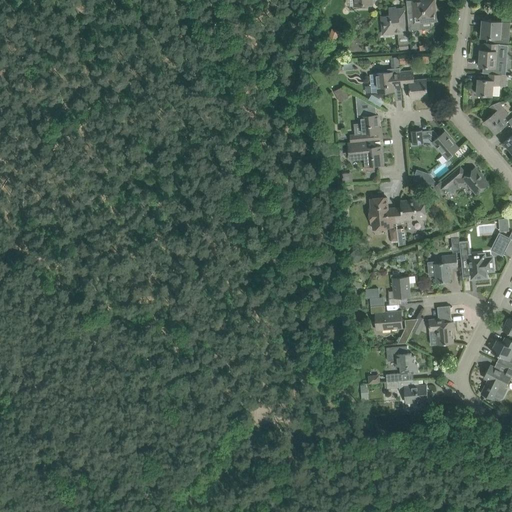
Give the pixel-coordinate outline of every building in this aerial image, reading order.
[(406,0),(408,21),(409,30),(422,29),(421,20),(431,19),(431,20),(435,20),(435,16),(434,16),(433,3),(434,3),(433,0),(429,0),(430,0),(420,1),(420,0),(417,0),(412,6),(407,6),(406,0)] [(409,30),(405,30),(403,9),(390,10),(390,16),(382,17),(383,34),(398,33),(399,44),(399,50),(409,49),(408,43),(410,43),(409,30)] [(483,20),(481,37),(487,37),(487,41),(500,42),(502,22),(493,21),(483,20)] [(327,42),(335,45),(340,31),(332,29),(327,42)] [(480,50),(479,66),(489,67),(496,68),(495,74),(499,74),(505,75),(507,45),(500,44),(495,44),(485,43),(484,50),(480,50)] [(394,88),(402,87),(401,71),(400,71),(400,64),(399,58),(399,57),(391,58),(392,69),(395,68),(395,72),(376,73),(376,74),(370,75),(372,93),(378,92),(394,91),(394,88)] [(401,71),(402,87),(410,86),(411,99),(428,97),(426,79),(414,80),(413,70),(401,71)] [(478,79),(477,94),(492,95),(493,85),(506,86),(507,75),(505,75),(499,74),(495,74),(489,74),(489,80),(478,79)] [(348,97),(343,87),(333,91),(339,102),(348,97)] [(508,114),(501,107),(498,103),(492,104),(490,106),(495,113),(485,121),(496,133),(507,123),(503,118),(508,114)] [(350,135),(351,142),(360,141),(374,140),(382,139),(381,128),(379,128),(378,115),(358,116),(359,124),(362,124),(363,134),(350,135)] [(413,144),(421,143),(420,140),(430,139),(443,154),(442,155),(447,161),(453,156),(452,155),(459,149),(444,132),(439,136),(433,130),(422,131),(422,130),(412,131),(413,144)] [(511,134),(503,142),(511,152),(511,134)] [(381,146),(375,147),(374,140),(360,141),(351,142),(352,159),(365,158),(365,166),(373,165),(375,165),(383,164),(381,146)] [(453,174),(449,177),(442,183),(441,181),(433,187),(441,196),(448,191),(450,194),(458,187),(458,188),(465,181),(476,194),(481,190),(489,184),(475,168),(467,175),(460,167),(453,174)] [(414,179),(434,186),(436,181),(429,173),(417,169),(414,179)] [(399,223),(397,208),(388,209),(387,197),(370,199),(371,207),(370,208),(371,224),(373,223),(373,229),(393,228),(392,224),(399,223)] [(402,207),(397,208),(399,223),(403,223),(403,220),(426,218),(424,201),(409,202),(409,200),(401,201),(402,207)] [(406,242),(404,228),(397,229),(398,242),(399,242),(399,246),(405,246),(404,242),(406,242)] [(453,244),(460,244),(460,242),(458,231),(445,234),(445,238),(452,238),(453,244)] [(492,249),(502,254),(510,239),(500,234),(492,249)] [(460,242),(460,244),(462,267),(463,277),(469,277),(471,275),(476,279),(484,278),(487,275),(487,272),(494,271),(493,257),(487,258),(486,252),(469,254),(468,241),(460,242)] [(366,253),(358,246),(348,256),(357,263),(360,260),(366,253)] [(429,276),(436,275),(437,283),(438,282),(440,284),(443,283),(444,282),(450,281),(449,274),(451,274),(451,267),(458,266),(457,255),(442,256),(442,261),(428,262),(429,276)] [(394,291),(388,291),(390,305),(402,304),(401,298),(411,297),(409,283),(415,283),(415,276),(409,277),(399,278),(393,278),(394,291)] [(378,288),(365,289),(366,298),(379,297),(378,288)] [(385,305),(371,306),(371,313),(376,313),(377,330),(402,328),(401,311),(385,312),(385,305)] [(438,319),(429,320),(430,329),(430,331),(436,331),(437,334),(438,344),(454,343),(452,329),(454,329),(454,322),(452,322),(450,306),(437,307),(438,319)] [(420,317),(417,323),(422,326),(425,320),(420,317)] [(503,329),(511,334),(511,333),(511,319),(509,318),(503,329)] [(418,319),(405,320),(405,328),(414,327),(418,319)] [(492,352),(506,359),(511,361),(511,360),(511,340),(506,337),(503,343),(498,340),(492,352)] [(386,374),(387,382),(393,381),(399,381),(400,381),(399,374),(418,372),(417,364),(415,364),(415,356),(412,356),(411,353),(408,353),(407,346),(387,348),(388,361),(396,360),(397,366),(400,366),(401,373),(386,374)] [(511,368),(510,368),(509,367),(506,373),(490,365),(484,378),(488,380),(482,394),(493,399),(494,398),(498,400),(503,398),(508,388),(505,387),(510,378),(511,379),(511,368)] [(399,387),(396,387),(397,395),(398,403),(406,402),(428,400),(427,385),(419,386),(419,379),(400,381),(399,381),(399,387)]
